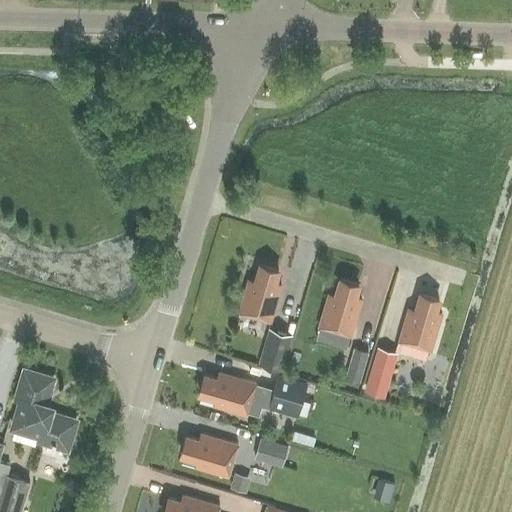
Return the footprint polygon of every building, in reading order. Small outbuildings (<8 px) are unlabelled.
[(276,281),(280,268),(258,262),(253,279),(249,278),(248,281),(247,281),(237,313),(271,323),(283,283),(276,281)] [(358,296),(362,282),(339,276),(334,294),(328,292),(322,315),(321,314),(317,327),(352,337),(363,298),(358,296)] [(437,310),(441,297),(419,290),(414,308),(408,306),(398,341),(431,351),(443,312),(437,310)] [(270,326),(258,363),(282,370),(293,333),(270,326)] [(369,351),(354,347),(345,378),(360,382),(369,351)] [(395,351),(380,347),(367,392),(382,396),(395,351)] [(67,447),(75,420),(49,412),(51,406),(44,404),(52,379),(25,370),(9,423),(41,433),(40,439),(67,447)] [(257,382),(221,372),(219,379),(205,375),(200,394),(217,399),(215,406),(247,415),(257,382)] [(297,417),(308,381),(279,373),(268,408),(297,417)] [(239,444),(203,433),(201,440),(187,436),(182,455),(199,460),(197,467),(229,477),(239,444)] [(282,466),(288,445),(260,437),(254,458),(282,466)] [(0,511),(20,511),(30,481),(7,474),(10,464),(0,461),(0,453),(3,443),(0,442),(0,511)] [(251,477),(235,472),(230,486),(247,491),(251,477)] [(396,495),(399,480),(386,478),(384,494),(396,495)] [(218,511),(220,506),(185,495),(183,502),(169,498),(165,511),(218,511)] [(293,511),(263,503),(260,511),(293,511)]
